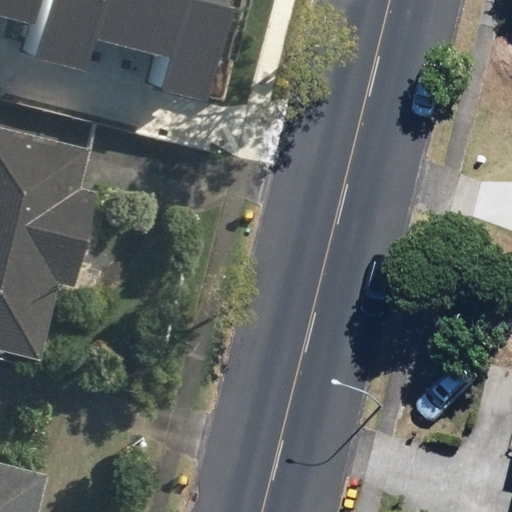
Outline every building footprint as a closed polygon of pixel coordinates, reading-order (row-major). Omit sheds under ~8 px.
[(0,0),(0,20),(43,31),(50,0),(0,0)] [(120,46),(132,0),(50,0),(43,31),(33,59),(87,74),(96,40),(120,46)] [(132,0),(120,46),(168,61),(159,94),(211,107),(236,10),(228,8),(230,0),(132,0)] [(86,147),(0,127),(0,345),(36,354),(52,282),(76,287),(97,192),(77,188),(86,147)] [(0,511),(35,511),(45,475),(0,463),(0,511)]
